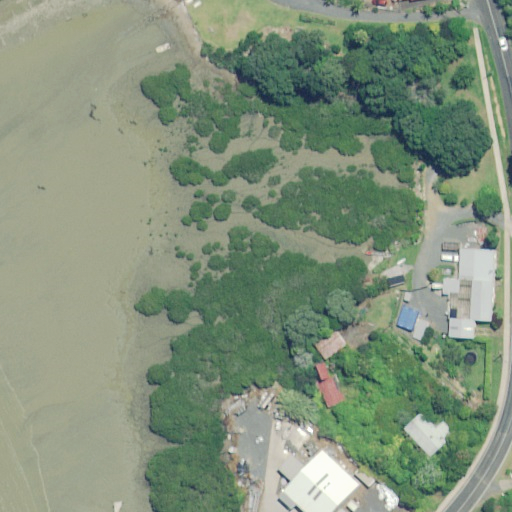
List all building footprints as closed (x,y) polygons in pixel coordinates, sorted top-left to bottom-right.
[(488,317),(493,243),(456,240),(450,333),(476,334),(477,317),(488,317)] [(407,285),(405,276),(389,279),(390,289),(407,285)] [(430,327),(403,311),(397,321),(408,327),(404,333),(421,343),(430,327)] [(334,325),(313,338),(322,353),(344,339),(334,325)] [(325,357),(305,365),(320,403),(341,394),(325,357)] [(437,428),(423,413),(406,430),(432,458),(456,435),(444,422),(437,428)] [(325,511),(357,478),(319,443),(279,487),(305,511),(325,511)]
